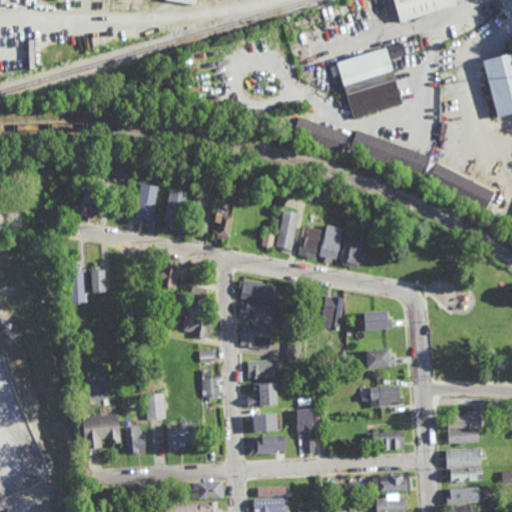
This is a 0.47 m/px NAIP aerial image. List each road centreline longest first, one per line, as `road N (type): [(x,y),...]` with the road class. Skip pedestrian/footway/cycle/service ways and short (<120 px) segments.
road 1 (residential): [(417,314),(407,295),(390,287),(68,229)]
road 2 (residential): [(427,461),(93,479)]
road 3 (residential): [(223,259),(238,511)]
road 4 (residential): [(417,314),(430,511)]
